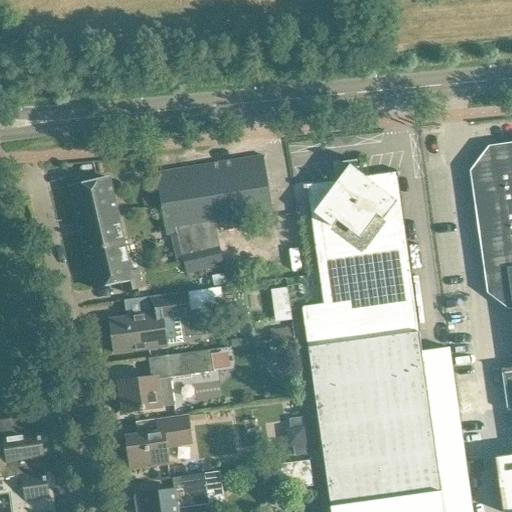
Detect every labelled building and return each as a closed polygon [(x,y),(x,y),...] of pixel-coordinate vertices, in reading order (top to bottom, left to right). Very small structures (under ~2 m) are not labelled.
[(473,172),(476,192),(490,292),(511,307),(511,368),(502,370),(507,411),(511,410),(511,146),(491,149),(473,172)] [(263,156),(157,173),(156,173),(166,236),(179,233),(186,276),(214,271),(213,265),(222,263),(216,227),(274,218),(263,156)] [(307,186),(308,194),(323,304),(302,307),(331,508),(397,498),(350,164),(337,181),(303,186),(304,187),(307,186)] [(367,177),(350,164),(397,498),(442,492),(400,196),(397,174),(400,173),(400,172),(367,177)] [(70,187),(82,238),(120,229),(109,178),(70,187)] [(120,229),(82,238),(94,289),(121,282),(124,292),(141,288),(137,270),(130,272),(120,229)] [(223,274),(211,276),(213,286),(225,284),(223,274)] [(287,285),(270,288),(275,322),(293,319),(287,285)] [(220,288),(187,293),(189,311),(222,306),(220,288)] [(110,320),(115,353),(166,346),(166,344),(184,342),(180,318),(190,316),(189,311),(187,293),(153,297),(155,314),(110,320)] [(151,378),(139,380),(119,383),(123,413),(174,406),(170,378),(213,372),(213,370),(231,368),(229,352),(211,355),(210,350),(149,359),(151,378)] [(131,469),(151,467),(168,464),(166,448),(191,444),(187,415),(157,419),(159,432),(126,437),(131,469)] [(27,417),(0,420),(0,478),(7,477),(8,477),(8,478),(45,473),(43,457),(48,456),(47,449),(42,449),(40,433),(45,432),(45,431),(29,433),(27,417)] [(288,448),(293,447),(295,456),(308,454),(303,418),(290,419),(291,428),(286,429),(288,448)] [(7,477),(0,478),(0,495),(9,494),(11,511),(50,511),(49,497),(54,496),(53,489),(47,489),(45,473),(8,478),(8,477),(7,477)] [(177,511),(178,509),(209,505),(205,474),(172,478),(174,490),(135,496),(136,511),(177,511)]
